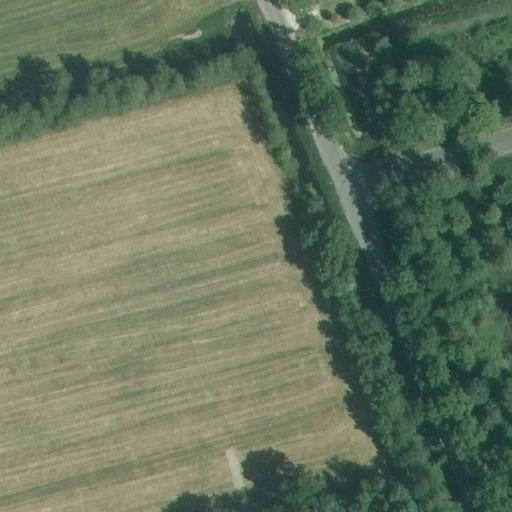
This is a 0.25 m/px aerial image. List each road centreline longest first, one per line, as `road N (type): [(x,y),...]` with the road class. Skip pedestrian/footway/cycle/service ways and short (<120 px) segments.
road 1 (tertiary): [(466,511),(332,180)]
road 2 (tertiary): [(332,180),(259,0)]
road 3 (residential): [(511,139),(332,180)]
